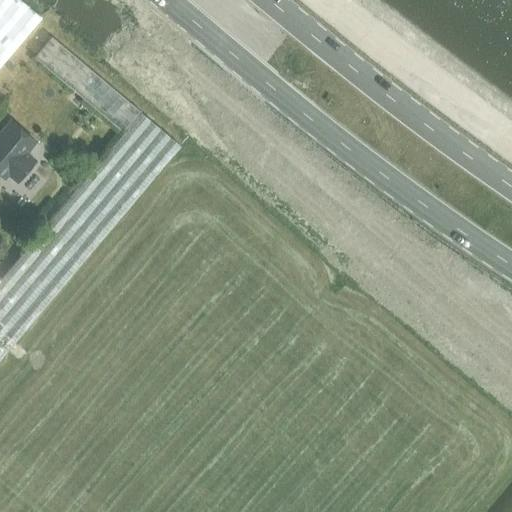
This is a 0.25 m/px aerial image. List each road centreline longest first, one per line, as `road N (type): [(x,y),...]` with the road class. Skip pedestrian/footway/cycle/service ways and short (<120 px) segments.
road 1 (primary): [(143,0),(321,224),(511,379)]
road 2 (primary): [(511,341),(362,219),(290,138),(239,63)]
road 3 (primary): [(511,211),(266,0)]
road 4 (primary): [(511,156),(288,0)]
road 5 (primary): [(239,63),(394,186)]
road 6 (primary): [(394,186),(511,307)]
road 7 (primary): [(394,186),(511,267)]
